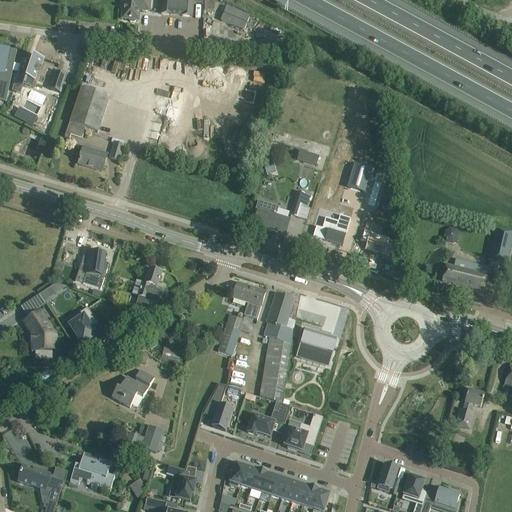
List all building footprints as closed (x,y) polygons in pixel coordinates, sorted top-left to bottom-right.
[(126,14),(125,20),(128,21),(130,23),(134,23),(136,21),(138,22),(139,12),(149,13),(150,0),(123,0),(122,13),(126,14)] [(162,0),(161,15),(171,16),(171,15),(182,16),(181,17),(192,18),(193,0),(162,0)] [(246,30),(250,14),(226,7),(221,22),(246,30)] [(0,100),(5,102),(5,103),(6,103),(14,64),(8,62),(6,62),(9,51),(0,49),(0,100)] [(21,65),(10,96),(19,99),(24,83),(36,87),(43,65),(31,61),(29,68),(21,65)] [(56,73),(50,91),(59,93),(65,76),(56,73)] [(108,94),(87,87),(86,90),(81,89),(69,124),(65,138),(69,140),(71,136),(82,140),(85,129),(98,134),(109,98),(106,97),(108,94)] [(23,108),(17,119),(38,130),(44,119),(23,108)] [(110,159),(119,162),(123,146),(115,143),(110,159)] [(78,165),(102,172),(107,156),(83,149),(78,165)] [(300,152),(297,161),(316,166),(319,157),(300,152)] [(276,172),(273,161),(264,164),(267,175),(276,172)] [(355,177),(348,200),(363,204),(370,181),(355,177)] [(298,193),(295,202),(291,216),(297,218),(302,204),(307,206),(310,196),(298,193)] [(261,203),(257,215),(254,224),(286,234),(290,220),(276,216),(278,207),(261,203)] [(315,226),(312,236),(331,242),(332,242),(332,243),(341,245),(350,218),(339,215),(337,221),(325,217),(321,228),(315,226)] [(451,229),(445,233),(444,237),(448,243),(452,244),(458,240),(459,236),(455,230),(451,229)] [(511,245),(511,234),(495,231),(488,261),(508,265),(511,245)] [(393,240),(369,233),(364,252),(387,259),(387,258),(396,261),(400,244),(392,242),(393,240)] [(95,253),(84,286),(111,293),(120,260),(116,259),(117,252),(100,249),(99,254),(95,253)] [(442,282),(483,293),(489,269),(456,260),(454,268),(446,266),(442,282)] [(143,284),(136,307),(150,311),(152,304),(155,304),(159,302),(160,299),(161,300),(163,291),(157,289),(161,273),(149,270),(145,284),(143,284)] [(44,302),(66,287),(57,284),(40,295),(44,302)] [(237,284),(232,299),(248,304),(244,317),(257,321),(266,293),(237,284)] [(40,295),(30,301),(37,311),(46,305),(44,302),(40,295)] [(260,398),(259,399),(281,405),(282,404),(290,345),(292,332),(285,329),(295,301),(276,295),(275,296),(267,324),(268,324),(264,337),(269,339),(260,398)] [(83,317),(69,327),(77,338),(76,339),(80,346),(82,345),(82,346),(83,345),(84,347),(91,342),(90,341),(97,336),(91,328),(97,324),(87,310),(81,314),(83,317)] [(40,312),(23,323),(32,337),(31,337),(31,343),(32,343),(32,353),(35,352),(35,362),(44,362),(44,350),(52,350),(56,350),(56,336),(50,328),(50,329),(45,321),(46,321),(40,312)] [(224,336),(218,353),(224,355),(232,357),(238,338),(237,338),(243,321),(230,317),(224,336)] [(304,330),(297,355),(301,356),(300,360),(325,368),(327,364),(330,365),(337,340),(304,330)] [(165,346),(162,358),(179,363),(182,352),(165,346)] [(117,390),(112,399),(130,409),(137,396),(143,400),(154,379),(140,372),(135,380),(137,381),(136,383),(127,378),(120,391),(117,390)] [(243,405),(245,394),(222,389),(219,400),(243,405)] [(469,391),(466,400),(465,404),(463,412),(470,414),(472,406),(480,409),(481,405),(484,395),(469,391)] [(211,400),(203,416),(204,416),(205,412),(216,416),(215,420),(212,428),(225,432),(233,408),(211,400)] [(253,416),(247,433),(256,437),(256,436),(256,435),(263,437),(270,439),(272,433),(276,422),(285,425),(291,408),(281,405),(278,413),(273,412),(270,422),(253,416)] [(455,427),(469,431),(474,416),(459,411),(455,427)] [(287,438),(284,447),(288,448),(287,450),(297,453),(297,451),(301,452),(300,454),(302,454),(305,445),(313,448),(323,419),(322,418),(314,416),(310,428),(301,425),(298,432),(288,429),(285,437),(287,438)] [(131,434),(124,452),(138,458),(142,449),(156,454),(163,432),(148,427),(144,439),(131,434)] [(75,466),(70,483),(79,485),(80,482),(92,486),(91,489),(96,491),(98,485),(111,489),(115,478),(107,476),(111,463),(100,460),(99,464),(83,459),(84,455),(80,467),(75,466)] [(236,465),(229,487),(240,491),(247,469),(243,467),(243,468),(236,465)] [(381,477),(377,490),(397,497),(402,484),(401,484),(394,481),(398,471),(384,467),(383,471),(381,470),(379,477),(381,477)] [(23,468),(19,483),(40,490),(51,493),(48,502),(46,501),(44,505),(44,506),(43,509),(47,510),(45,511),(54,511),(64,483),(49,478),(50,476),(23,468)] [(169,468),(166,475),(174,478),(173,482),(176,483),(174,492),(178,493),(176,500),(190,503),(192,495),(194,495),(196,482),(184,480),(186,473),(169,468)] [(247,469),(240,491),(241,487),(251,491),(257,472),(253,471),(247,469)] [(257,472),(251,491),(261,494),(267,476),(261,473),(257,472)] [(267,476),(261,494),(272,497),(277,479),(271,477),(267,475),(267,476)] [(410,478),(402,500),(423,507),(424,504),(427,494),(425,493),(421,492),(422,490),(424,482),(422,481),(422,480),(413,477),(413,478),(410,478)] [(141,479),(129,487),(137,499),(144,494),(142,491),(147,488),(146,487),(141,479)] [(277,479),(272,497),(282,501),(288,482),(284,481),(277,479)] [(288,482),(282,501),(292,504),(298,486),(292,483),(288,482)] [(298,486),(292,504),(302,507),(308,489),(305,487),(305,488),(298,486)] [(308,489),(302,507),(313,511),(319,492),(315,491),(308,489)] [(439,489),(434,507),(447,511),(448,508),(457,511),(460,503),(458,502),(461,492),(449,489),(448,492),(439,489)] [(319,492),(313,511),(316,511),(324,511),(329,496),(322,493),(319,492)] [(153,501),(151,509),(159,511),(158,511),(168,511),(165,511),(167,504),(166,504),(153,501)]
